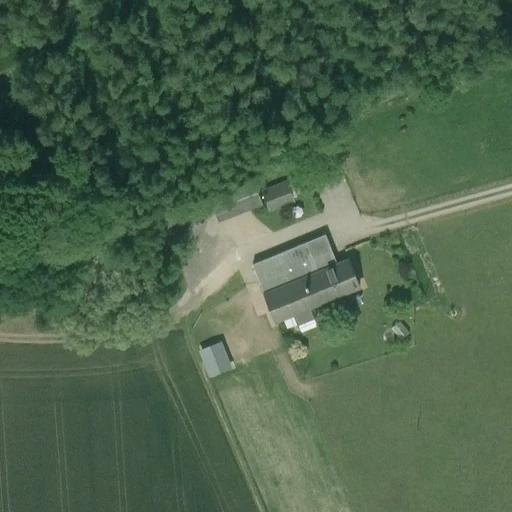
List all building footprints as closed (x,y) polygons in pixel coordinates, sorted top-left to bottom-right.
[(286,183),(263,193),(270,209),(293,200),(286,183)] [(306,242),(253,264),(260,283),(265,295),(319,272),(306,242)] [(319,272),(265,295),(275,319),(359,285),(349,260),(319,272)] [(210,308),(218,321),(239,308),(233,297),(231,295),(210,308)] [(208,375),(231,368),(223,340),(199,347),(208,375)]
